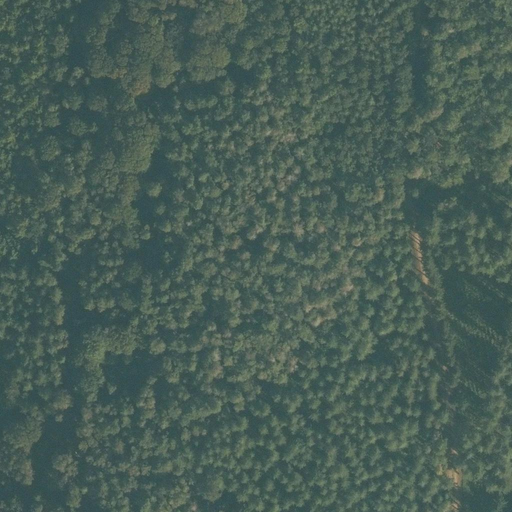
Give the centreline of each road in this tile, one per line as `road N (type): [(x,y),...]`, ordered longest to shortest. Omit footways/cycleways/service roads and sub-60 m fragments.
road 1 (track): [(458,511),(455,388),(402,152),(416,0)]
road 2 (track): [(117,405),(311,511)]
